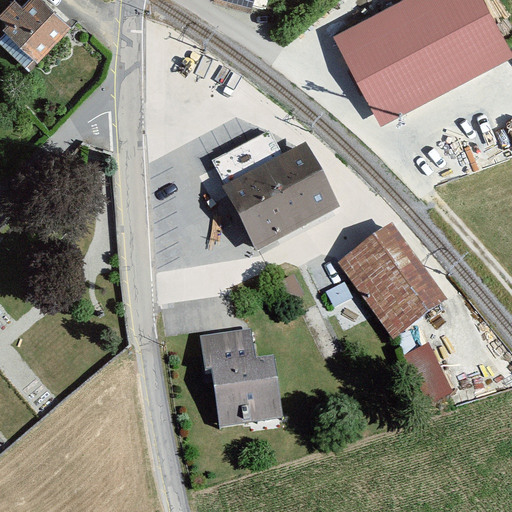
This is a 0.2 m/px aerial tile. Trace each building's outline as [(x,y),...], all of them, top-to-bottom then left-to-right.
[(43,0),(31,13),(22,5),(6,21),(15,30),(9,37),(44,70),(79,33),(43,0)] [(262,0),(222,0),(221,6),(258,16),(262,0)] [(511,64),(511,48),(487,0),(418,0),(343,38),(388,127),(511,64)] [(216,166),(231,197),(292,165),(276,135),(216,166)] [(345,216),(313,154),(292,165),(231,197),(264,259),(345,216)] [(400,234),(347,271),(400,345),(453,308),(400,234)] [(220,379),(226,431),(287,424),(281,368),(263,370),(259,334),(206,341),(211,381),(220,379)] [(453,396),(431,344),(409,353),(430,405),(453,396)]
